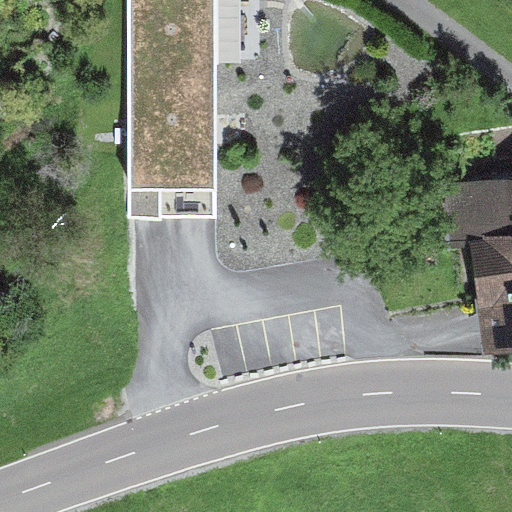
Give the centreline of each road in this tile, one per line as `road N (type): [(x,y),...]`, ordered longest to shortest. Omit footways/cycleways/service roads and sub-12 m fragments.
road 1 (secondary): [(511,393),(384,387),(305,398),(0,502)]
road 2 (track): [(398,0),(511,83)]
